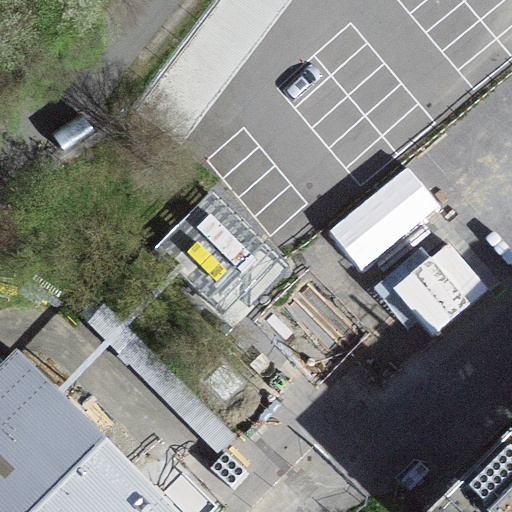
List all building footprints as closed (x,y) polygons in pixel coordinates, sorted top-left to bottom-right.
[(292,0),(214,0),(139,98),(189,135),(292,0)] [(485,179),(511,156),(511,73),(444,130),(485,179)] [(511,184),(396,279),(437,330),(511,269),(511,184)] [(0,511),(176,511),(19,354),(0,372),(0,511)] [(511,511),(511,437),(437,511),(511,511)]
